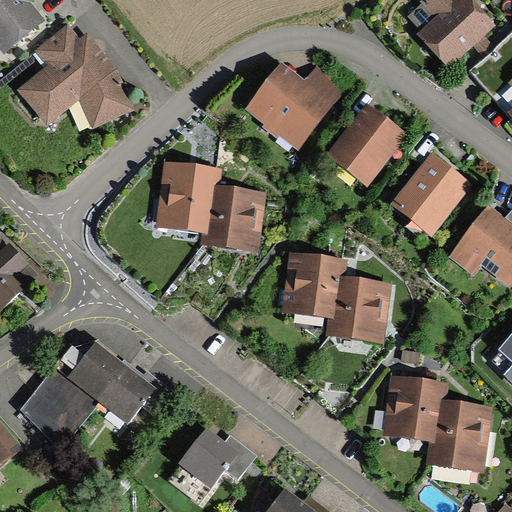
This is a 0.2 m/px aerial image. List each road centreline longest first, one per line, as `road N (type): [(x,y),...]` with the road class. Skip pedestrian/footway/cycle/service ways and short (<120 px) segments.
road 1 (residential): [(43,229),(245,47),(308,31),(371,53),(511,164)]
road 2 (residential): [(98,287),(394,511)]
road 3 (residential): [(98,287),(0,361)]
